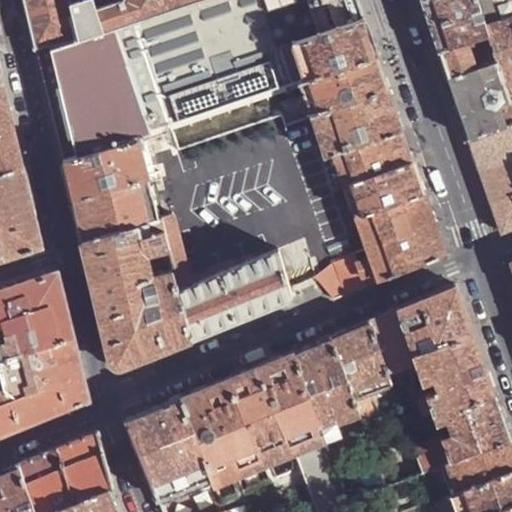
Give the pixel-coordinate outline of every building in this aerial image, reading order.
[(25,0),(36,45),(51,42),(80,36),(73,8),(71,0),(25,0)] [(295,42),(322,33),(310,0),(190,0),(80,36),(51,42),(59,79),(165,43),(178,80),(191,118),(193,117),(302,81),(308,79),(295,42)] [(190,0),(97,0),(73,8),(80,36),(190,0)] [(366,19),(359,0),(310,0),(322,33),(366,19)] [(421,0),(439,51),(469,40),(487,33),(486,29),(476,0),(421,0)] [(511,0),(476,0),(486,29),(511,19),(511,0)] [(322,33),(295,42),(308,79),(378,56),(371,33),(366,19),(322,33)] [(511,19),(486,29),(487,33),(496,58),(505,86),(511,83),(511,19)] [(469,40),(439,51),(448,77),(454,95),(463,119),(470,140),(507,124),(500,104),(510,100),(505,86),(496,58),(477,66),(469,40)] [(178,80),(165,43),(59,79),(68,117),(128,98),(178,80)] [(308,79),(302,81),(313,114),(390,89),(383,69),(378,56),(308,79)] [(0,68),(0,173),(24,166),(0,68)] [(178,80),(128,98),(140,135),(191,118),(178,80)] [(390,89),(313,114),(327,155),(338,152),(404,130),(395,105),(390,89)] [(128,98),(68,117),(78,157),(141,137),(140,135),(128,98)] [(511,122),(507,124),(470,140),(487,191),(502,233),(511,229),(511,122)] [(404,130),(338,152),(345,173),(348,183),(414,161),(408,141),(404,130)] [(63,162),(73,201),(150,174),(141,137),(78,157),(63,162)] [(327,155),(325,156),(332,178),(345,173),(338,152),(327,155)] [(414,161),(348,183),(359,215),(425,192),(418,172),(414,161)] [(0,258),(43,244),(24,166),(0,173),(0,258)] [(73,201),(82,240),(139,223),(143,237),(163,230),(163,229),(176,224),(177,224),(174,212),(160,216),(150,174),(73,201)] [(425,192),(359,215),(370,248),(436,224),(428,202),(425,192)] [(118,367),(124,366),(139,361),(147,358),(171,347),(190,340),(173,269),(150,274),(145,252),(167,246),(163,230),(143,237),(139,223),(82,240),(110,361),(112,364),(118,367)] [(292,299),(278,250),(268,254),(256,259),(191,284),(190,276),(181,244),(180,244),(176,224),(163,229),(163,230),(167,246),(169,252),(171,260),(173,269),(190,340),(228,325),(279,304),(292,299)] [(436,224),(370,248),(372,257),(377,272),(381,282),(446,255),(439,235),(436,224)] [(235,259),(190,276),(191,284),(256,259),(254,254),(236,260),(235,259)] [(355,254),(329,263),(336,286),(341,298),(366,287),(362,278),(358,262),(355,254)] [(372,257),(358,262),(362,278),(377,272),(372,257)] [(59,270),(0,289),(0,358),(75,335),(59,270)] [(377,272),(362,278),(366,287),(381,282),(377,272)] [(456,284),(396,308),(415,361),(422,382),(431,378),(435,388),(426,392),(426,393),(432,409),(436,421),(446,418),(452,433),(442,437),(442,438),(450,460),(480,449),(464,403),(494,393),(473,332),(456,284)] [(335,300),(341,298),(336,286),(325,290),(335,300)] [(379,315),(368,319),(387,372),(397,368),(415,361),(396,308),(379,315)] [(346,329),(331,335),(357,409),(370,404),(366,391),(390,381),(387,372),(368,319),(346,329)] [(75,335),(0,358),(0,369),(5,389),(0,390),(0,435),(43,418),(91,399),(75,335)] [(308,344),(293,350),(324,438),(339,432),(335,421),(358,412),(357,409),(331,335),(308,344)] [(257,365),(228,377),(263,463),(293,451),(324,438),(293,350),(257,365)] [(397,368),(387,372),(390,381),(397,401),(407,397),(397,368)] [(191,392),(182,396),(212,476),(214,483),(219,481),(236,474),(262,463),(263,463),(228,377),(214,383),(206,386),(191,392)] [(426,393),(416,397),(422,413),(432,409),(426,393)] [(500,409),(494,393),(464,403),(480,449),(509,438),(500,409)] [(151,409),(127,419),(158,498),(186,486),(212,476),(182,396),(151,409)] [(432,409),(422,413),(432,441),(442,438),(442,437),(436,421),(432,409)] [(38,454),(20,462),(38,511),(52,511),(55,511),(54,510),(111,487),(111,488),(114,487),(99,429),(79,438),(65,443),(38,454)] [(316,511),(344,511),(345,511),(345,507),(345,504),(348,503),(347,500),(346,500),(324,438),(293,451),(316,511)] [(432,441),(414,448),(417,457),(422,471),(447,462),(450,460),(442,438),(432,441)] [(511,445),(509,438),(480,449),(450,460),(447,462),(455,485),(457,491),(511,469),(511,445)] [(417,457),(379,471),(384,486),(386,485),(422,471),(417,457)] [(0,469),(0,511),(38,511),(20,462),(0,469)] [(236,474),(219,481),(226,499),(270,482),(262,463),(236,474)] [(511,469),(457,491),(464,511),(492,511),(511,504),(511,469)] [(212,476),(186,486),(195,511),(225,511),(214,483),(212,476)] [(384,486),(373,490),(377,502),(380,511),(394,511),(386,485),(384,486)] [(195,511),(186,486),(158,498),(163,511),(195,511)] [(120,511),(111,488),(111,487),(54,510),(55,511),(120,511)] [(344,511),(352,511),(377,502),(373,490),(347,500),(348,503),(345,504),(345,507),(345,511),(344,511)]
